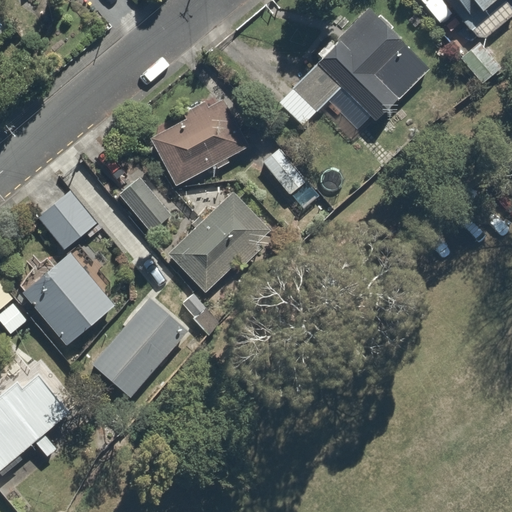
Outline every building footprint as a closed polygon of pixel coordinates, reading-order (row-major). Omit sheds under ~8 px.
[(511,0),(458,0),(470,14),(464,20),(484,43),(508,21),(503,15),(511,7),(511,0)] [(429,71),(366,12),(320,61),(323,64),(295,93),(316,113),(341,86),(380,123),(429,71)] [(228,97),(156,137),(181,183),(253,143),(228,97)] [(279,150),(264,164),(290,193),(306,179),(279,150)] [(144,175),(120,194),(151,231),(174,212),(144,175)] [(215,187),(178,192),(195,216),(217,204),(215,187)] [(277,229),(238,191),(171,259),(210,297),(277,229)] [(74,192),(42,219),(67,250),(100,223),(74,192)] [(73,252),(25,292),(67,343),(91,322),(97,328),(120,309),(73,252)] [(0,279),(0,314),(17,300),(0,279)] [(193,329),(156,296),(95,365),(132,398),(193,329)] [(11,353),(0,362),(0,476),(0,477),(38,445),(49,458),(61,448),(49,433),(73,413),(40,373),(33,379),(11,353)]
